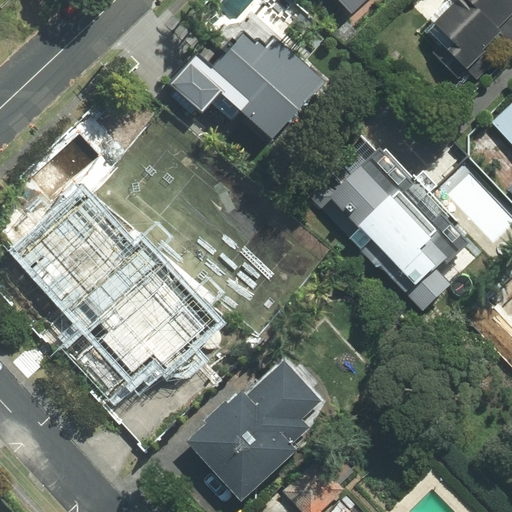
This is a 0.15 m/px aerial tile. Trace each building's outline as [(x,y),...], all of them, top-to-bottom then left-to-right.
[(382,0),(346,0),(363,18),(382,0)] [(511,46),(511,0),(450,0),(425,26),(443,43),(434,53),(461,80),(504,38),(511,46)] [(268,42),(238,14),(165,87),(199,121),(230,90),(269,129),(318,80),(274,36),(268,42)] [(144,146),(98,101),(0,199),(0,241),(101,341),(84,358),(114,387),(153,349),(178,373),(216,335),(85,205),(144,146)] [(511,108),(497,123),(511,139),(511,108)] [(511,262),(511,199),(472,157),(433,193),(390,147),(330,201),(429,307),(483,257),(499,274),(511,262)] [(346,408),(293,349),(194,438),(248,497),(346,408)] [(351,486),(322,457),(285,493),(303,511),(335,511),(330,507),(351,486)]
